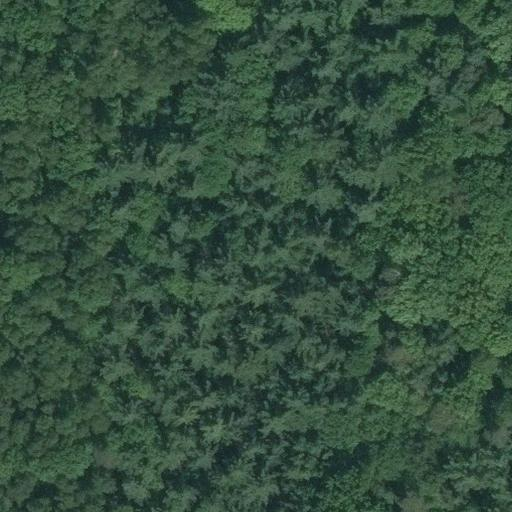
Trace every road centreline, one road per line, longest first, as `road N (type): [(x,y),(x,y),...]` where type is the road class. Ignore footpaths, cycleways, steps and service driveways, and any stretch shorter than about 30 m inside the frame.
road 1 (track): [(159,0),(109,144),(128,511)]
road 2 (track): [(511,144),(438,373)]
